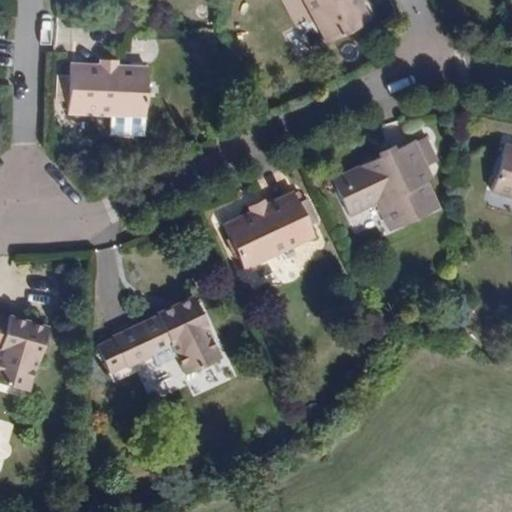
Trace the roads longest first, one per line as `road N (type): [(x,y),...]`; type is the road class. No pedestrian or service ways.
road 1 (residential): [(32,224),(123,212),(445,69)]
road 2 (residential): [(32,224),(29,0)]
